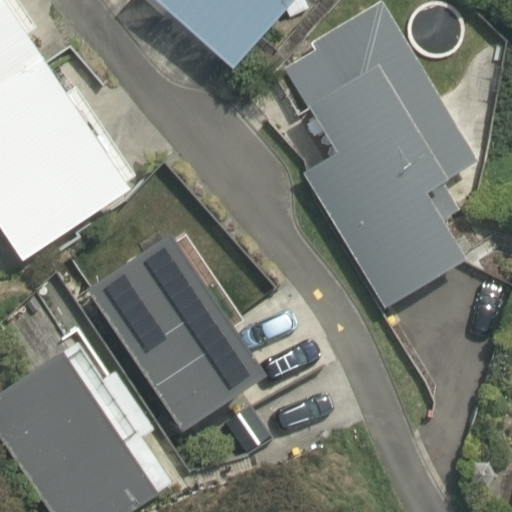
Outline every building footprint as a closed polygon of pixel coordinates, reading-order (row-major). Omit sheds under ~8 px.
[(0,0),(0,260),(179,149),(134,77),(97,99),(37,2),(12,18),(0,0)] [(153,0),(227,65),(284,0),(153,0)] [(333,149),(297,170),(375,305),(464,254),(427,190),(472,164),(382,7),(314,46),(334,82),(305,100),(333,149)] [(281,389),(264,360),(316,331),(292,288),(240,317),(180,211),(67,275),(155,430),(234,386),(247,409),(281,389)] [(73,338),(0,379),(0,438),(41,511),(119,511),(159,490),(73,338)] [(511,511),(511,475),(502,511),(511,511)]
